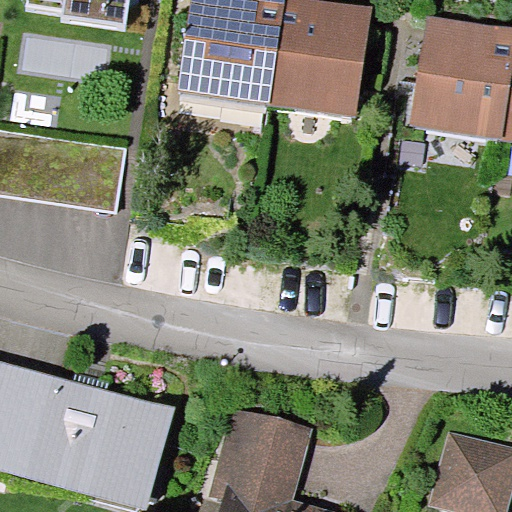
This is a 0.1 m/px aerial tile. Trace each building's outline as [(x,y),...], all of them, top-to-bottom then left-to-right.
[(122,40),(123,30),(127,0),(24,0),(22,15),(59,20),(57,30),(122,40)] [(263,116),(265,101),(276,22),(255,19),(254,27),(189,18),(178,88),(207,92),(205,107),(263,116)] [(298,25),(276,22),(265,101),(352,114),(362,44),(297,34),(298,25)] [(410,122),(497,136),(509,57),(488,53),(487,62),(422,52),(410,122)] [(511,56),(509,57),(497,136),(511,137),(511,56)] [(0,134),(0,204),(9,206),(19,137),(0,134)] [(19,137),(9,206),(60,214),(70,144),(19,137)] [(60,214),(112,222),(123,152),(70,144),(60,214)] [(105,401),(95,399),(65,390),(63,400),(0,383),(0,484),(4,486),(6,477),(135,511),(137,504),(150,507),(158,476),(146,473),(158,426),(102,411),(105,401)] [(258,511),(256,511),(260,498),(283,498),(299,440),(236,423),(215,500),(227,504),(224,511),(258,511)] [(435,506),(457,511),(495,511),(508,464),(450,448),(435,506)]
